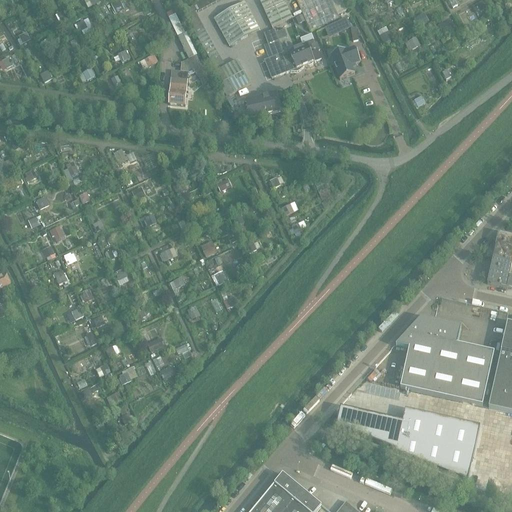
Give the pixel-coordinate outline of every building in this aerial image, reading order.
[(82,0),(88,10),(103,2),(101,0),(82,0)] [(192,7),(195,13),(197,12),(198,14),(223,0),(200,0),(191,5),(192,7)] [(283,0),(266,0),(260,3),(272,28),(292,19),(283,0)] [(341,0),(296,0),(310,31),(339,19),(337,15),(346,11),(341,0)] [(454,0),(452,0),(449,2),(453,9),(458,7),(454,0)] [(244,2),(214,19),(229,48),(259,31),(244,2)] [(483,2),(476,6),(480,13),(487,9),(483,2)] [(121,3),(113,7),(117,15),(125,11),(121,3)] [(225,67),(195,13),(192,7),(184,12),(217,72),(225,67)] [(63,13),(57,16),(62,24),(67,20),(63,13)] [(424,16),(414,21),(418,28),(428,23),(424,16)] [(325,27),(329,37),(351,28),(348,19),(325,27)] [(449,22),(439,28),(442,35),(453,29),(449,22)] [(84,23),(76,26),(80,33),(87,30),(84,23)] [(157,30),(148,35),(154,45),(163,39),(157,30)] [(379,34),(384,45),(391,41),(386,31),(379,34)] [(313,63),(314,63),(321,60),(318,52),(319,52),(316,44),(310,46),(312,50),(309,51),(307,45),(283,54),(274,32),(264,36),(272,59),(264,62),(271,79),(307,66),(309,67),(312,66),(313,63)] [(26,34),(19,38),(23,45),(30,41),(26,34)] [(184,34),(176,38),(187,60),(195,56),(184,34)] [(47,39),(39,44),(45,53),(53,48),(47,39)] [(416,40),(406,45),(410,52),(420,47),(416,40)] [(346,51),(330,57),(339,81),(355,75),(353,69),(356,67),(356,66),(361,64),(355,48),(346,51)] [(127,52),(117,57),(122,66),(132,60),(127,52)] [(153,56),(143,62),(147,69),(157,64),(153,56)] [(172,73),(171,85),(169,105),(185,106),(188,76),(195,73),(199,81),(207,77),(197,56),(182,64),(181,73),(172,73)] [(8,60),(0,64),(0,67),(3,72),(12,67),(8,60)] [(228,99),(243,90),(251,85),(238,62),(214,75),(228,99)] [(445,69),(437,73),(442,82),(450,78),(445,69)] [(92,71),(79,77),(82,84),(95,78),(92,71)] [(40,77),(45,85),(53,80),(49,73),(40,77)] [(117,79),(109,83),(112,90),(120,85),(117,79)] [(250,121),(282,113),(277,94),(245,101),(247,108),(237,110),(240,122),(249,120),(250,121)] [(124,151),(115,154),(118,165),(127,161),(124,151)] [(76,164),(64,169),(68,180),(80,175),(76,164)] [(34,170),(24,175),(28,183),(38,178),(34,170)] [(277,177),(271,180),(276,192),(282,189),(277,177)] [(18,178),(12,182),(19,191),(25,187),(18,178)] [(222,195),(234,190),(229,179),(218,184),(222,195)] [(251,181),(245,184),(249,192),(255,189),(251,181)] [(177,184),(170,188),(175,197),(182,193),(177,184)] [(138,190),(131,193),(136,203),(143,200),(138,190)] [(326,191),(320,194),(324,204),(331,202),(326,191)] [(85,194),(77,198),(83,207),(90,203),(85,194)] [(47,197),(37,201),(41,210),(51,206),(47,197)] [(286,216),(298,210),(295,204),(283,209),(286,216)] [(192,211),(186,215),(192,223),(198,219),(192,211)] [(154,215),(145,219),(149,227),(157,223),(154,215)] [(35,217),(29,220),(34,230),(40,226),(35,217)] [(237,217),(230,221),(234,230),(242,227),(237,217)] [(94,225),(97,232),(105,229),(103,222),(94,225)] [(298,225),(293,228),(297,238),(303,235),(298,225)] [(60,227),(50,231),(55,242),(65,237),(60,227)] [(511,237),(499,234),(493,259),(511,263),(511,237)] [(213,242),(201,247),(206,258),(218,253),(213,242)] [(41,261),(56,255),(53,247),(38,253),(41,261)] [(109,248),(102,252),(109,264),(115,259),(109,248)] [(171,260),(167,251),(160,255),(164,263),(171,260)] [(70,265),(77,261),(72,253),(65,257),(70,265)] [(511,263),(493,259),(488,285),(511,290),(511,263)] [(122,287),(135,282),(132,276),(128,278),(125,269),(116,273),(122,287)] [(61,271),(53,276),(59,285),(66,280),(61,271)] [(221,274),(215,279),(220,287),(227,282),(221,274)] [(0,290),(10,287),(6,276),(0,278),(0,290)] [(252,277),(246,282),(252,288),(257,282),(252,277)] [(183,278),(174,282),(177,289),(186,285),(183,278)] [(130,287),(123,291),(128,299),(134,295),(130,287)] [(86,304),(95,299),(90,289),(81,294),(86,304)] [(72,313),(75,322),(85,318),(82,309),(72,313)] [(193,310),(187,313),(190,321),(197,318),(193,310)] [(468,330),(421,320),(396,348),(397,347),(409,350),(401,390),(483,408),(494,354),(457,346),(461,329),(468,331),(468,330)] [(511,325),(507,324),(501,353),(489,410),(511,414),(511,325)] [(93,337),(85,341),(90,350),(98,346),(93,337)] [(154,342),(146,347),(150,355),(158,350),(154,342)] [(109,358),(120,355),(118,346),(107,349),(109,358)] [(102,378),(112,374),(108,365),(98,369),(102,378)] [(118,375),(122,385),(138,378),(134,369),(118,375)] [(394,408),(400,380),(372,374),(367,403),(394,408)] [(90,402),(101,397),(97,386),(86,391),(90,402)] [(120,393),(108,398),(112,406),(124,401),(120,393)] [(337,426),(336,429),(396,453),(396,454),(468,483),(480,428),(405,412),(403,423),(340,409),(340,412),(337,426)] [(129,414),(121,418),(126,427),(134,422),(129,414)] [(283,476),(265,498),(253,511),(318,511),(321,508),(283,476)] [(356,511),(346,503),(338,511),(356,511)]
